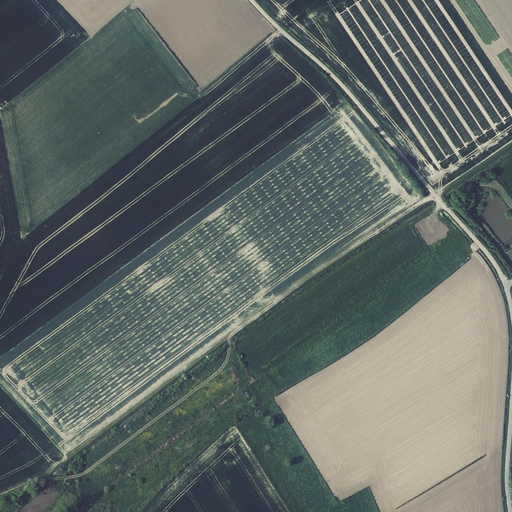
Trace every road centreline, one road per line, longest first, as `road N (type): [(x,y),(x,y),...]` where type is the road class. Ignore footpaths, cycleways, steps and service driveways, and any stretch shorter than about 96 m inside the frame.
road 1 (track): [(511,141),(229,336),(220,368),(84,471),(0,498)]
road 2 (unclassified): [(511,310),(484,249),(339,81),(252,0)]
road 3 (track): [(229,336),(40,479)]
